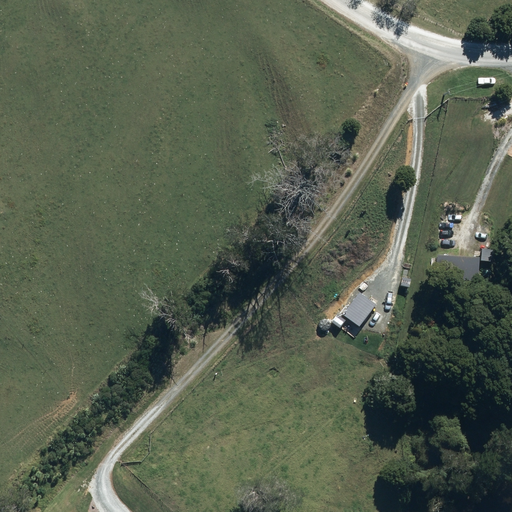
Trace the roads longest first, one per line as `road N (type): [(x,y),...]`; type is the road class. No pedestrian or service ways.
road 1 (unknown): [(432,48),(383,129),(267,275),(32,511)]
road 2 (unclassified): [(338,0),(432,48),(511,55)]
